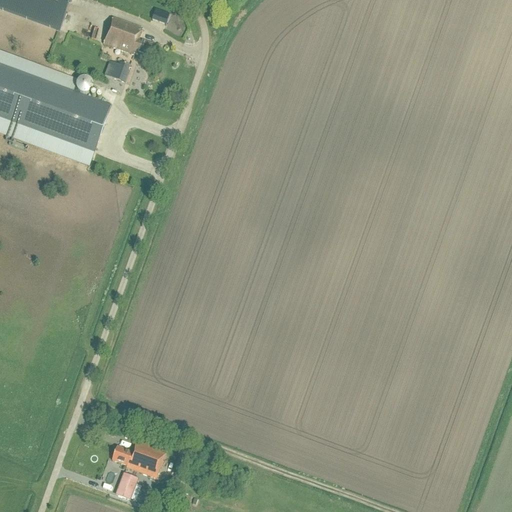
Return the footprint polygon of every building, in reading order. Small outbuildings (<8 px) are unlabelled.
[(0,0),(0,13),(58,36),(71,0),(0,0)] [(150,61),(155,48),(140,42),(144,31),(114,21),(104,47),(134,58),(135,56),(150,61)] [(56,48),(63,49),(64,41),(58,39),(56,48)] [(126,85),(132,68),(118,63),(112,81),(126,85)] [(91,167),(94,158),(95,154),(96,151),(97,149),(97,147),(98,147),(106,123),(112,108),(109,107),(74,94),(0,66),(0,118),(87,151),(86,155),(82,164),(90,167),(91,167)] [(28,151),(29,146),(17,143),(16,148),(28,151)] [(57,154),(59,149),(46,144),(44,150),(57,154)] [(167,455),(137,444),(133,455),(118,450),(113,463),(128,469),(127,471),(157,482),(167,455)] [(186,463),(178,460),(173,474),(182,477),(186,463)] [(138,480),(123,475),(115,497),(130,503),(130,502),(136,487),(138,480)] [(113,498),(118,481),(109,478),(103,495),(113,498)]
